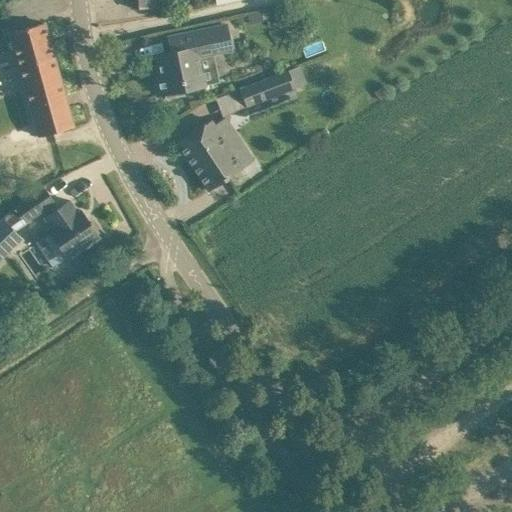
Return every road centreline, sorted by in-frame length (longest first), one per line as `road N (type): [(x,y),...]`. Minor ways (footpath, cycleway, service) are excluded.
road 1 (unclassified): [(169,242),(353,511)]
road 2 (unclassified): [(169,242),(98,104),(79,0)]
